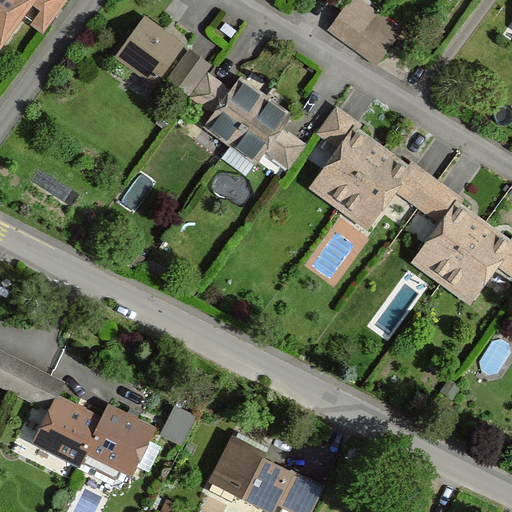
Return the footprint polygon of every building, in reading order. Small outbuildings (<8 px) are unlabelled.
[(0,0),(0,49),(35,2),(36,0),(0,0)] [(36,0),(35,2),(45,9),(34,24),(43,30),(64,0),(36,0)] [(351,0),(331,29),(376,61),(399,29),(358,0),(351,0)] [(146,18),(120,56),(157,82),(184,45),(146,18)] [(212,66),(192,51),(171,79),(191,94),(207,73),(212,66)] [(227,87),(207,73),(191,94),(211,109),(227,87)] [(291,115),(242,79),(209,125),(258,161),(268,147),(291,163),(305,143),(282,127),(291,115)] [(362,126),(339,110),(322,134),(346,150),(318,189),(372,228),(399,190),(440,218),(413,256),(469,296),(496,258),(511,269),(511,237),(511,239),(456,200),(459,196),(415,165),(410,171),(357,133),(362,126)] [(139,267),(145,258),(135,251),(129,260),(139,267)] [(0,382),(52,408),(65,383),(0,350),(0,382)] [(132,473),(155,428),(111,405),(105,419),(60,396),(37,442),(81,464),(88,451),(132,473)] [(198,415),(177,405),(162,435),(183,445),(198,415)] [(277,501),(298,511),(312,511),(325,487),(263,456),(266,451),(235,436),(213,479),(273,509),(277,501)]
